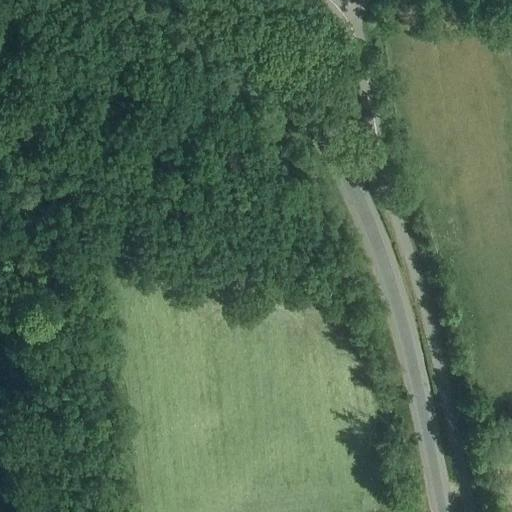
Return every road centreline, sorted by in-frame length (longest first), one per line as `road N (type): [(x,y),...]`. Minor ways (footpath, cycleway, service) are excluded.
road 1 (tertiary): [(441,511),(397,305),(343,171)]
road 2 (tertiary): [(343,171),(285,83),(199,0)]
road 3 (unclassified): [(343,171),(372,123),(352,33),(334,0)]
